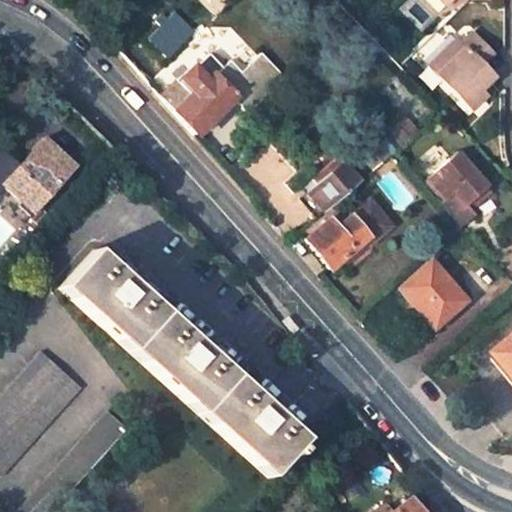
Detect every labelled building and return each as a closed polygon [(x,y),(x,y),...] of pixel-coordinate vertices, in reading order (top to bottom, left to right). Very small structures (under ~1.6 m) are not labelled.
[(163,53),(189,27),(171,9),(165,16),(159,10),(152,17),(157,21),(144,34),(163,53)] [(436,76),(468,109),(482,96),(477,90),(472,85),(486,72),(479,64),(490,53),(470,33),(459,43),(456,40),(440,55),(448,64),(436,76)] [(440,55),(427,67),(436,76),(448,64),(440,55)] [(169,92),(160,100),(194,135),(227,103),(241,117),(279,82),(254,57),(235,76),(224,65),(216,72),(203,59),(169,92)] [(486,72),(472,85),(477,90),(491,76),(486,72)] [(164,87),(155,95),(160,100),(169,92),(164,87)] [(400,116),(386,128),(401,145),(414,133),(400,116)] [(42,153),(50,144),(45,139),(36,148),(42,153)] [(50,144),(42,153),(36,148),(16,169),(12,166),(14,164),(0,150),(0,186),(3,184),(33,211),(75,167),(50,144)] [(379,147),(365,159),(373,169),(387,157),(379,147)] [(458,228),(469,218),(459,208),(480,190),(450,157),(419,184),(458,228)] [(317,185),(308,193),(323,210),(356,182),(337,159),(313,180),(317,185)] [(151,185),(137,172),(124,188),(128,192),(125,196),(129,200),(132,196),(137,201),(151,185)] [(308,193),(300,200),(314,217),(323,210),(308,193)] [(389,226),(368,200),(363,205),(384,229),(389,226)] [(348,218),(365,239),(368,243),(384,229),(363,205),(348,218)] [(340,209),(326,221),(333,230),(348,218),(340,209)] [(348,218),(333,230),(326,221),(301,241),(326,270),(365,239),(348,218)] [(60,286),(266,476),(287,453),(291,456),(296,451),(292,447),(298,439),(93,250),(60,286)] [(429,262),(398,290),(432,329),(463,301),(429,262)] [(511,345),(500,355),(511,369),(511,345)] [(44,350),(0,400),(0,473),(4,477),(84,388),(44,350)] [(20,511),(54,511),(130,429),(109,411),(19,510),(20,511)] [(415,511),(406,498),(385,511),(415,511)]
